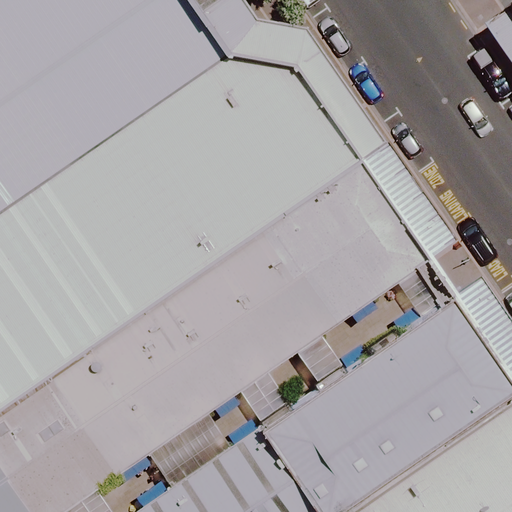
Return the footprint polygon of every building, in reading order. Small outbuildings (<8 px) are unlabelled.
[(0,0),(0,186),(228,30),(206,0),(0,0)] [(511,0),(487,18),(511,56),(511,0)] [(0,400),(358,154),(282,38),(228,30),(0,186),(0,400)] [(0,400),(0,511),(45,511),(425,248),(358,154),(0,400)] [(226,439),(275,511),(344,511),(499,404),(429,302),(226,439)] [(511,511),(511,423),(499,404),(344,511),(511,511)] [(275,511),(226,439),(116,511),(275,511)]
